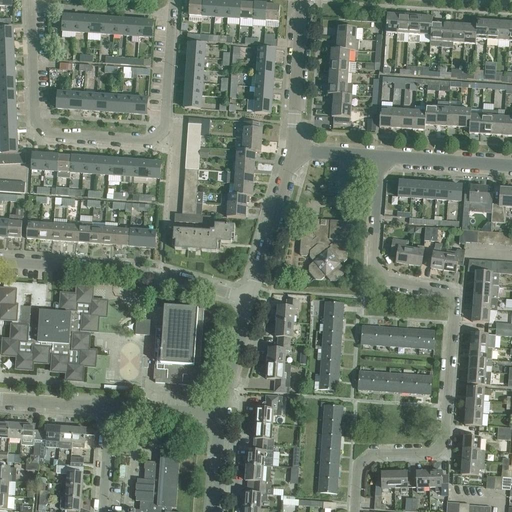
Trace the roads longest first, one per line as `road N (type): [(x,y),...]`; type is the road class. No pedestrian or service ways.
road 1 (residential): [(354,511),(358,467),(370,455),(433,453),(445,438),(454,305),(443,290),(383,281),(372,264),(379,157)]
road 2 (unclassified): [(250,300),(147,272),(0,262)]
road 3 (residential): [(155,135),(49,133),(34,118),(30,4)]
road 4 (unclassified): [(250,300),(290,150)]
road 5 (unclassified): [(290,150),(302,0)]
road 6 (unclassified): [(155,135),(164,126),(173,0)]
road 7 (residential): [(511,166),(379,157)]
